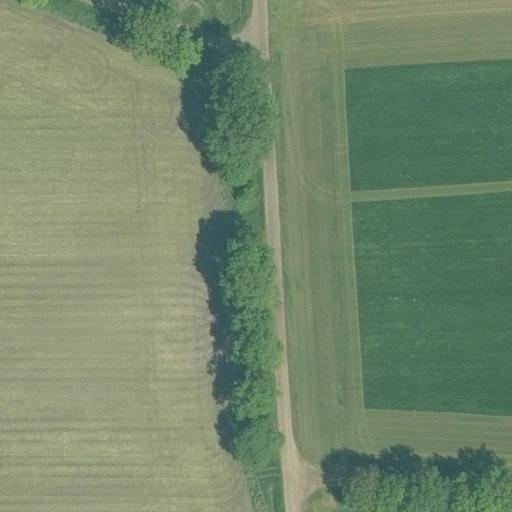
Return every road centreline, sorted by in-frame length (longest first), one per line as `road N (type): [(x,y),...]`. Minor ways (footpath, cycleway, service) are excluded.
road 1 (unclassified): [(289,511),(260,59)]
road 2 (track): [(286,475),(511,480)]
road 3 (unclassified): [(260,59),(93,0)]
